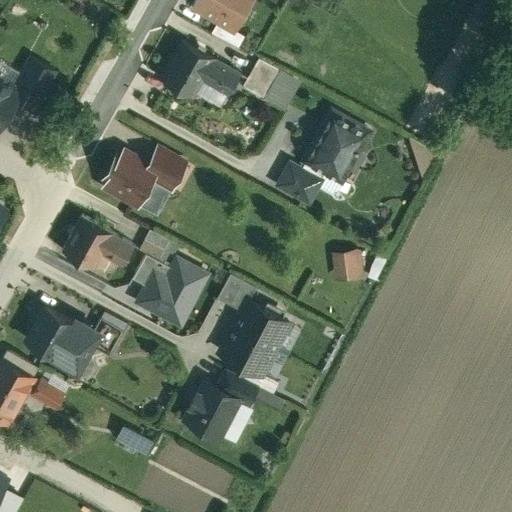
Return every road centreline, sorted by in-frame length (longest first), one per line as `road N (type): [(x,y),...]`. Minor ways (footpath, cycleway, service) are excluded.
road 1 (residential): [(205,353),(18,255)]
road 2 (residential): [(252,174),(110,92)]
road 3 (residential): [(0,445),(124,511)]
